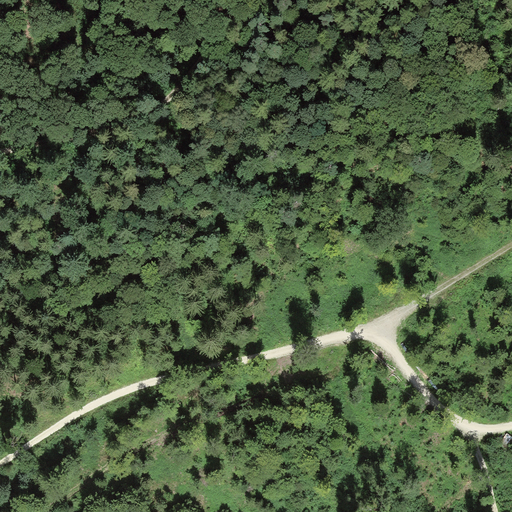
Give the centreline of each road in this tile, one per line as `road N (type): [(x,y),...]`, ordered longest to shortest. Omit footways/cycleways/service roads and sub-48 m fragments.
road 1 (track): [(0,465),(113,395),(338,335),(386,340),(426,395),(472,429)]
road 2 (track): [(231,0),(219,40),(168,102),(124,123),(0,152)]
road 3 (track): [(386,340),(420,300),(511,241)]
